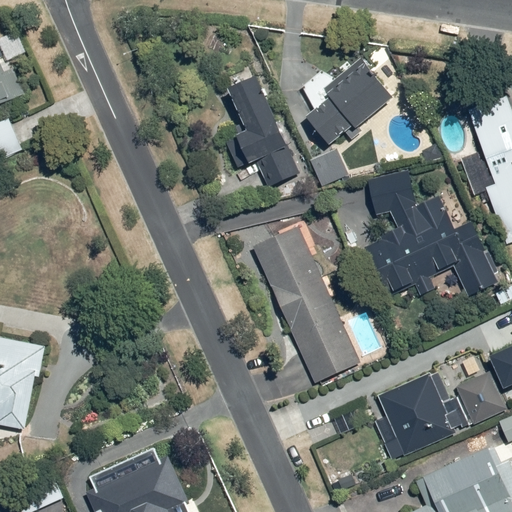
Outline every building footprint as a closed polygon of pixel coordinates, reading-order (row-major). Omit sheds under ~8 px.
[(0,109),(30,97),(14,59),(28,53),(19,31),(0,39),(0,109)] [(321,108),(310,120),(334,148),(405,89),(371,48),(336,77),(328,68),(304,88),(321,108)] [(260,80),(233,93),(251,131),(241,136),(254,163),(260,160),(273,188),(303,173),(290,147),(295,145),(282,117),(279,118),(260,80)] [(465,161),(475,193),(490,189),(509,252),(511,250),(511,91),(470,106),(485,149),(472,153),(469,145),(452,151),(457,164),(465,161)] [(16,118),(0,123),(0,161),(28,151),(16,118)] [(340,146),(312,159),(325,188),(354,175),(340,146)] [(392,233),(363,247),(385,300),(419,286),(416,279),(449,265),(464,300),(501,285),(472,215),(456,222),(445,196),(416,208),(417,211),(405,216),(407,220),(390,227),(392,233)] [(303,227),(258,248),(317,383),(362,363),(303,227)] [(49,347),(0,335),(0,426),(26,433),(38,379),(42,380),(49,347)] [(511,349),(492,358),(506,391),(511,388),(511,349)] [(493,373),(459,387),(474,424),(508,410),(493,373)] [(432,375),(383,396),(407,454),(456,434),(432,375)] [(511,412),(500,417),(511,443),(511,442),(511,390),(505,393),(509,402),(511,400),(511,412)] [(100,487),(91,493),(98,511),(181,511),(180,507),(189,503),(172,460),(164,463),(158,449),(95,474),(100,487)] [(511,511),(511,496),(492,449),(429,475),(444,510),(438,511),(511,511)] [(53,465),(3,489),(14,511),(37,511),(68,497),(53,465)]
